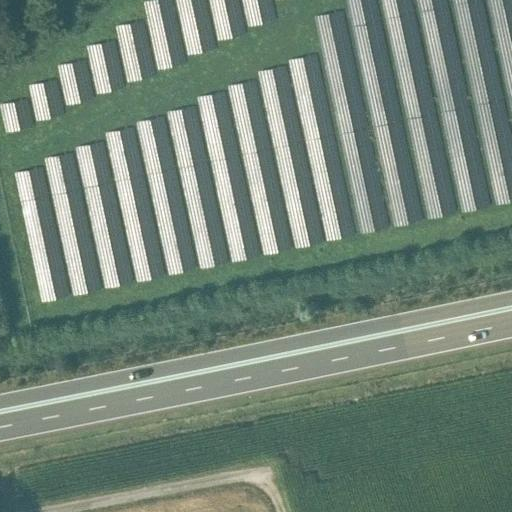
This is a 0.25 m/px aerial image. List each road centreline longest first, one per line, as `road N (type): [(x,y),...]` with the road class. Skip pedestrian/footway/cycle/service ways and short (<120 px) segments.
road 1 (trunk): [(511,300),(0,405)]
road 2 (trunk): [(0,427),(511,324)]
